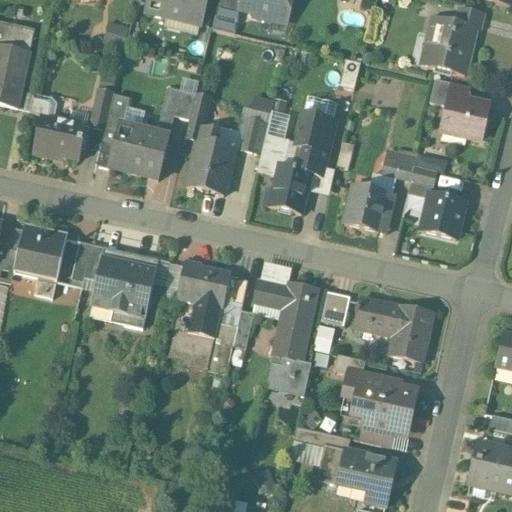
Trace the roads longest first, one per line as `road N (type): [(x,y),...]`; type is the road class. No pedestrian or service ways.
road 1 (residential): [(476,294),(0,185)]
road 2 (residential): [(476,294),(427,511)]
road 3 (residential): [(511,134),(476,294)]
